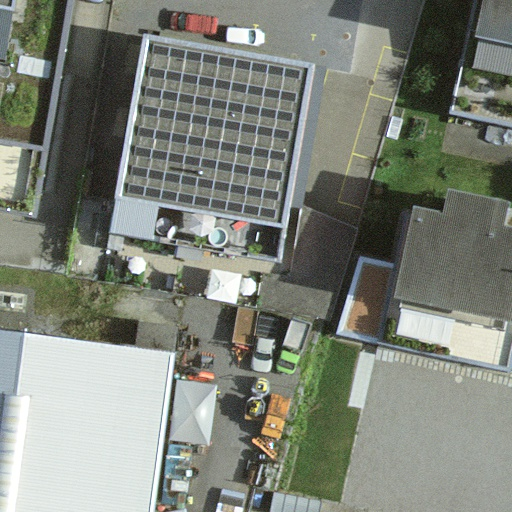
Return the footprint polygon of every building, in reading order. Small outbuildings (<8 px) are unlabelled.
[(71,0),(0,0),(0,212),(31,218),(71,0)] [(511,0),(475,0),(468,37),(511,45),(511,0)] [(316,80),(144,49),(115,213),(287,243),(316,80)] [(442,214),(414,208),(394,299),(511,323),(511,228),(507,227),(511,206),(447,193),(442,214)] [(0,325),(0,511),(167,511),(186,352),(0,325)] [(292,449),(288,476),(344,483),(347,457),(292,449)]
